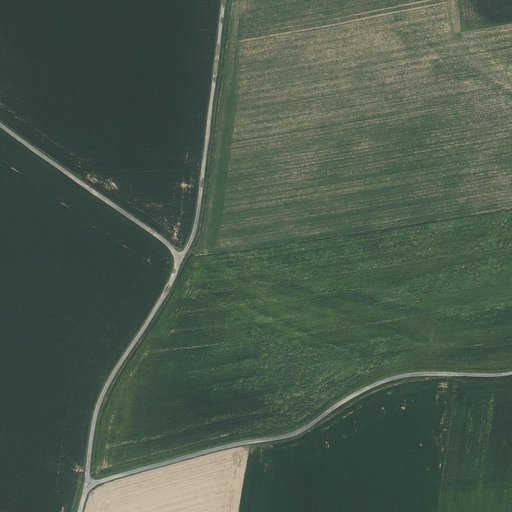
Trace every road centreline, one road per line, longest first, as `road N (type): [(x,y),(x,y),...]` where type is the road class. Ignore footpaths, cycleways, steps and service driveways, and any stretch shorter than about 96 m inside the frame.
road 1 (track): [(88,484),(106,385),(196,226),(223,0)]
road 2 (track): [(511,373),(398,376),(303,429),(88,484)]
road 3 (track): [(179,258),(0,123)]
